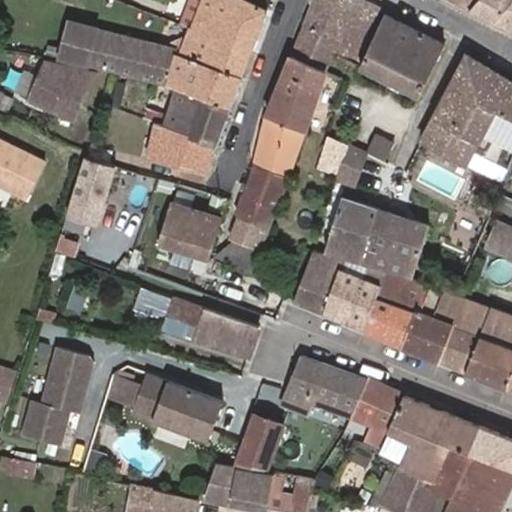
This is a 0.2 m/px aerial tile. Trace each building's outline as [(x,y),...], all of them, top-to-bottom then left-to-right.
[(190,27),(192,28),(202,0),(189,0),(181,24),(190,27)] [(202,0),(192,28),(253,51),(267,13),(247,0),(202,0)] [(317,0),(307,25),(339,40),(348,26),(369,35),(377,15),(357,5),(352,16),(333,1),(333,0),(317,0)] [(511,0),(457,0),(511,30),(511,0)] [(386,15),(362,68),(421,97),(445,45),(386,15)] [(48,50),(171,82),(178,52),(168,49),(56,20),(48,50)] [(339,40),(307,25),(294,56),(329,72),(336,53),(358,62),(369,35),(348,26),(339,40)] [(243,77),(253,51),(192,28),(190,27),(186,40),(181,53),(243,77)] [(181,53),(186,40),(181,39),(169,45),(168,49),(178,52),(181,53)] [(178,52),(171,82),(178,85),(167,128),(158,125),(147,171),(202,186),(243,77),(181,53),(178,52)] [(511,83),(465,55),(456,75),(421,144),(467,165),(492,114),(511,122),(511,83)] [(329,72),(294,56),(269,116),(306,132),(329,72)] [(97,70),(45,59),(30,103),(77,124),(97,70)] [(306,132),(269,116),(257,164),(289,177),(306,132)] [(385,160),(394,142),(375,133),(366,152),(385,160)] [(340,175),(350,146),(350,144),(330,136),(319,167),(340,175)] [(42,163),(0,142),(0,190),(24,202),(42,163)] [(352,186),(365,153),(350,146),(340,175),(339,180),(352,186)] [(86,158),(69,214),(99,223),(116,167),(86,158)] [(260,250),(289,177),(257,164),(239,212),(242,218),(232,241),(260,250)] [(337,212),(326,251),(414,276),(429,226),(343,198),(341,201),(335,200),(333,210),(337,212)] [(211,262),(223,220),(172,207),(159,248),(211,262)] [(479,233),(485,213),(460,207),(455,225),(479,233)] [(511,223),(502,219),(492,244),(511,253),(511,223)] [(77,254),(82,239),(63,233),(59,247),(77,254)] [(460,273),(467,249),(448,243),(441,267),(460,273)] [(232,245),(218,257),(252,271),(259,254),(232,245)] [(347,262),(314,253),(297,300),(327,312),(347,262)] [(380,298),(389,275),(347,262),(327,312),(368,329),(380,298)] [(435,310),(442,290),(389,275),(380,298),(418,312),(405,345),(441,360),(458,321),(435,310)] [(149,310),(167,317),(174,297),(156,290),(149,310)] [(511,314),(460,295),(442,290),(435,310),(458,321),(511,344),(511,378),(508,388),(511,389),(511,314)] [(174,297),(167,317),(190,325),(188,334),(248,356),(258,327),(174,297)] [(418,312),(380,298),(368,329),(405,345),(418,312)] [(41,308),(39,318),(55,322),(58,313),(41,308)] [(511,378),(511,344),(458,321),(441,360),(508,388),(511,378)] [(33,398),(22,432),(61,444),(71,409),(81,413),(96,362),(92,355),(60,345),(42,401),(33,398)] [(366,421),(390,430),(405,394),(372,379),(303,355),(283,404),(308,415),(313,401),(345,413),(366,421)] [(20,371),(0,364),(0,400),(10,403),(20,371)] [(223,391),(144,369),(141,382),(137,397),(135,404),(133,411),(212,433),(223,391)] [(137,397),(141,382),(115,375),(108,396),(135,404),(137,397)] [(390,430),(382,448),(381,452),(401,461),(400,464),(435,480),(453,445),(468,451),(480,424),(405,394),(390,430)] [(239,462),(271,468),(285,425),(256,414),(239,462)] [(468,451),(511,467),(511,437),(480,424),(468,451)] [(395,511),(498,511),(511,484),(511,467),(468,451),(453,445),(435,480),(434,482),(399,466),(381,506),(395,511)] [(37,462),(2,455),(1,468),(7,469),(6,474),(35,479),(37,462)] [(219,462),(207,499),(232,504),(239,467),(219,462)] [(239,467),(232,504),(267,511),(275,474),(239,467)] [(372,501),(377,505),(393,472),(386,469),(372,501)] [(308,511),(311,496),(315,482),(275,474),(267,511),(271,511),(308,511)] [(132,511),(148,511),(154,489),(137,486),(132,511)] [(154,489),(148,511),(195,511),(199,498),(154,489)]
